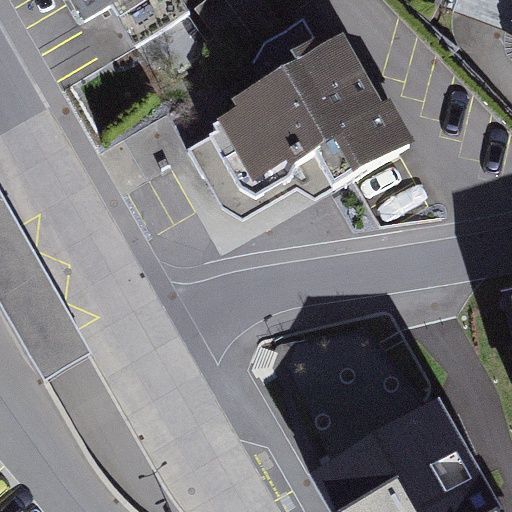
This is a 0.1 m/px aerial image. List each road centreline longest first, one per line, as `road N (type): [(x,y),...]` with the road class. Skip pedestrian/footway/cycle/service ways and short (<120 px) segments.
road 1 (residential): [(147,340),(213,302),(288,277),(511,247)]
road 2 (unclassified): [(0,84),(147,340)]
road 3 (unclassified): [(147,340),(251,511)]
